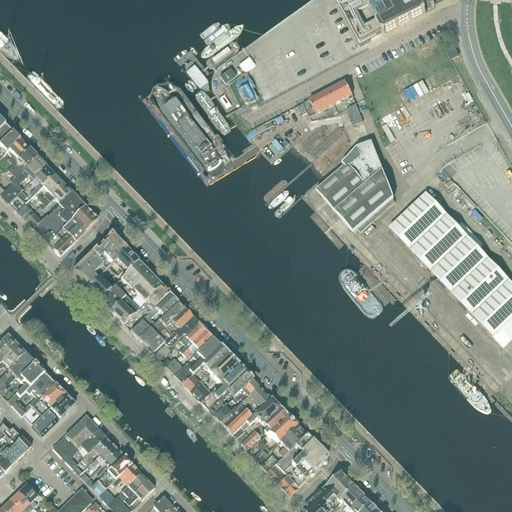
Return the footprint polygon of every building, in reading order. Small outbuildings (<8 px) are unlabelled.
[(348,0),(338,6),(358,44),(360,48),(377,39),(382,36),(383,36),(383,37),(384,37),(385,37),(386,36),(386,35),(399,28),(399,27),(400,27),(400,26),(401,26),(401,25),(401,24),(401,23),(400,23),(400,22),(399,21),(404,18),(405,20),(405,21),(406,21),(406,22),(407,22),(408,22),(409,22),(410,22),(411,21),(417,18),(423,15),(424,16),(425,16),(426,16),(426,15),(426,14),(429,12),(430,12),(435,9),(434,6),(434,3),(433,0),(348,0)] [(452,61),(459,58),(454,48),(447,51),(452,61)] [(242,62),(251,75),(261,68),(252,54),(242,62)] [(236,67),(224,73),(228,81),(240,75),(236,67)] [(254,90),(254,89),(247,74),(236,82),(238,85),(236,86),(239,92),(238,93),(244,105),(249,106),(256,102),(258,101),(252,91),(254,90)] [(235,106),(220,79),(213,83),(229,110),(235,106)] [(212,188),(239,167),(170,80),(143,101),(212,188)] [(354,100),(352,97),(346,84),(299,108),(303,117),(307,115),(310,119),(348,99),(350,102),(354,100)] [(416,98),(411,89),(403,93),(407,102),(416,98)] [(356,106),(347,111),(353,128),(363,124),(356,106)] [(259,135),(267,131),(265,126),(257,130),(259,135)] [(0,145),(12,134),(5,127),(0,131),(0,145)] [(7,155),(20,142),(12,134),(0,145),(0,151),(1,150),(5,154),(3,156),(5,157),(7,155)] [(12,168),(29,151),(20,142),(7,155),(11,159),(7,163),(12,168)] [(394,201),(372,144),(357,150),(358,151),(360,157),(347,163),(340,169),(342,171),(317,194),(353,234),(358,230),(360,233),(359,234),(360,234),(362,232),(372,224),(395,205),(394,201)] [(29,152),(29,151),(12,168),(7,172),(16,181),(38,160),(37,159),(37,160),(29,152)] [(33,182),(34,180),(46,169),(38,160),(16,181),(13,184),(4,193),(0,197),(8,206),(17,198),(22,192),(18,187),(28,177),(33,182)] [(34,197),(43,189),(54,177),(46,169),(34,180),(40,186),(31,194),(34,197)] [(46,201),(51,197),(62,186),(54,177),(43,189),(48,194),(44,199),(46,201)] [(59,206),(71,195),(62,186),(51,197),(46,201),(42,206),(45,209),(54,200),(59,206)] [(417,204),(426,196),(424,193),(415,202),(417,204)] [(71,195),(72,195),(71,195),(59,206),(41,224),(33,232),(47,246),(61,232),(85,209),(84,209),(82,208),(83,207),(82,207),(76,203),(75,202),(71,195)] [(504,349),(511,341),(511,285),(426,196),(417,204),(415,206),(410,211),(389,231),(487,332),(504,349)] [(17,215),(25,206),(17,198),(8,206),(17,215)] [(33,215),(25,206),(17,215),(25,223),(33,215)] [(74,246),(98,222),(85,209),(61,232),(67,238),(74,246)] [(41,224),(33,215),(25,223),(33,232),(41,224)] [(368,240),(378,232),(372,224),(362,232),(368,240)] [(53,253),(67,238),(61,232),(47,246),(53,253)] [(60,260),(74,246),(67,238),(53,253),(60,260)] [(113,238),(110,238),(92,255),(104,267),(107,265),(110,268),(115,263),(126,252),(127,252),(123,248),(113,238)] [(115,263),(127,275),(138,264),(137,262),(136,262),(129,255),(129,254),(127,253),(126,252),(115,263)] [(104,267),(92,255),(73,274),(88,290),(99,279),(110,268),(107,265),(104,267)] [(162,289),(151,277),(138,264),(127,275),(121,281),(127,287),(124,290),(131,298),(132,296),(134,298),(132,299),(134,301),(137,298),(145,306),(162,289)] [(99,279),(88,290),(89,291),(90,292),(91,293),(100,302),(111,291),(99,279)] [(135,315),(139,312),(115,288),(111,291),(100,302),(110,313),(124,326),(135,315)] [(151,314),(169,296),(162,289),(145,306),(139,312),(135,315),(139,318),(147,310),(151,314)] [(163,319),(178,305),(169,296),(151,314),(146,319),(149,323),(158,314),(163,319)] [(150,331),(157,338),(165,330),(185,312),(178,305),(163,319),(150,331)] [(173,338),(176,336),(193,320),(185,312),(165,330),(173,338)] [(184,340),(192,332),(198,326),(193,320),(176,336),(165,347),(167,349),(172,349),(181,340),(183,338),(184,340)] [(150,331),(142,323),(131,334),(138,342),(150,331)] [(206,333),(205,332),(198,326),(192,332),(184,340),(183,338),(181,340),(186,346),(179,353),(182,356),(206,333)] [(166,345),(173,338),(165,330),(157,338),(146,349),(153,356),(165,344),(166,345)] [(146,349),(157,338),(150,331),(138,342),(146,349)] [(193,360),(212,340),(206,333),(182,356),(185,359),(189,356),(193,360)] [(18,349),(9,339),(6,339),(0,345),(0,368),(0,369),(0,368),(0,366),(18,349)] [(193,377),(199,371),(221,349),(212,340),(193,360),(197,365),(189,373),(193,377)] [(166,357),(170,353),(167,349),(165,347),(160,351),(166,357)] [(4,376),(25,356),(18,349),(0,366),(3,368),(1,369),(3,371),(1,373),(4,376)] [(207,374),(227,355),(221,349),(199,371),(201,372),(203,370),(207,374)] [(172,364),(166,357),(160,351),(154,357),(166,369),(172,364)] [(220,386),(222,385),(239,368),(227,355),(207,374),(220,386)] [(18,383),(21,380),(35,366),(28,360),(25,356),(4,376),(0,380),(0,381),(2,384),(9,391),(12,388),(10,385),(15,381),(18,383)] [(189,373),(197,365),(193,360),(183,370),(174,378),(182,387),(192,377),(193,377),(189,373)] [(174,378),(183,370),(174,361),(172,364),(166,369),(174,378)] [(20,400),(44,376),(35,366),(21,380),(18,383),(24,389),(7,405),(11,408),(20,400)] [(234,386),(246,375),(239,368),(222,385),(225,388),(213,399),(210,396),(201,405),(208,413),(235,387),(234,386)] [(248,377),(247,377),(246,375),(234,386),(235,387),(208,413),(214,419),(220,414),(214,408),(215,406),(218,409),(228,399),(228,398),(230,396),(234,400),(253,382),(248,377)] [(36,396),(50,382),(44,376),(20,400),(22,402),(23,400),(24,402),(33,393),(36,396)] [(190,394),(199,385),(192,377),(182,387),(190,394)] [(9,391),(2,384),(0,381),(0,396),(1,398),(9,391)] [(27,414),(55,387),(50,382),(36,396),(38,399),(24,412),(27,414)] [(244,403),(247,400),(259,388),(253,382),(234,400),(232,402),(235,406),(240,400),(244,403)] [(195,399),(205,390),(199,385),(190,394),(195,399)] [(31,430),(65,398),(55,387),(27,414),(22,420),(31,430)] [(245,414),(253,406),(265,395),(259,388),(247,400),(244,403),(239,408),(242,411),(244,413),(245,414)] [(201,405),(210,396),(205,390),(195,399),(201,405)] [(251,420),(259,412),(271,401),(265,395),(253,406),(245,414),(251,420)] [(60,421),(75,408),(65,398),(31,430),(41,440),(60,421)] [(280,410),(276,406),(271,401),(259,412),(251,420),(241,430),(244,433),(257,421),(262,427),(263,426),(280,410)] [(24,412),(22,409),(17,404),(12,409),(22,420),(27,414),(24,412)] [(244,413),(242,411),(239,408),(235,411),(234,410),(230,414),(220,425),(225,430),(244,413)] [(225,409),(214,419),(220,425),(230,414),(225,409)] [(287,417),(285,415),(280,410),(263,426),(267,431),(262,435),(265,438),(268,435),(287,417)] [(251,420),(245,414),(244,413),(225,430),(232,438),(241,430),(251,420)] [(279,444),(297,427),(287,417),(268,435),(278,445),(279,444)] [(105,440),(98,433),(99,433),(86,419),(66,438),(74,447),(78,452),(82,455),(83,455),(86,458),(92,453),(106,440),(105,439),(105,440)] [(21,440),(6,424),(5,424),(0,429),(0,431),(2,433),(3,434),(5,432),(12,439),(9,441),(10,442),(24,456),(30,450),(31,450),(31,449),(22,440),(22,439),(21,440)] [(283,460),(306,437),(297,427),(279,444),(284,449),(279,455),(283,460)] [(244,434),(244,433),(241,430),(232,438),(236,442),(244,434)] [(9,441),(2,433),(0,431),(0,442),(3,440),(8,445),(12,449),(8,453),(18,462),(24,456),(10,442),(9,441)] [(241,447),(246,453),(260,440),(254,434),(248,440),(241,447)] [(248,440),(245,436),(237,443),(241,447),(248,440)] [(286,479),(297,491),(327,462),(327,460),(306,437),(283,460),(278,465),(275,467),(281,473),(286,479)] [(65,464),(69,460),(78,452),(74,447),(66,438),(61,442),(57,447),(52,451),(61,460),(65,464)] [(99,459),(112,446),(106,440),(92,453),(86,458),(82,463),(85,466),(96,456),(99,459)] [(8,453),(0,444),(0,451),(4,456),(1,459),(11,469),(18,462),(8,453)] [(118,453),(118,452),(112,446),(99,459),(88,469),(91,473),(102,463),(105,465),(118,453)] [(100,482),(124,459),(118,453),(105,465),(107,468),(96,479),(100,482)] [(265,457),(261,453),(253,460),(257,465),(265,457)] [(11,469),(1,459),(0,457),(0,470),(4,475),(11,469)] [(98,499),(104,493),(105,492),(112,486),(132,467),(124,459),(100,482),(90,491),(98,499)] [(272,459),(261,469),(267,475),(275,467),(278,465),(272,459)] [(128,489),(141,477),(132,467),(112,486),(115,489),(122,483),(128,489)] [(273,481),(281,473),(275,467),(267,475),(273,481)] [(78,478),(82,475),(77,469),(73,473),(78,478)] [(278,487),(286,479),(281,473),(273,481),(278,487)] [(304,511),(319,511),(321,511),(322,511),(335,499),(340,505),(342,503),(356,489),(342,475),(304,511)] [(84,485),(89,481),(84,476),(80,480),(84,485)] [(129,501),(148,484),(141,477),(128,489),(123,494),(126,498),(129,501)] [(290,499),(297,491),(286,479),(278,487),(290,499)] [(89,481),(84,485),(88,489),(93,485),(89,481)] [(142,503),(155,491),(148,484),(129,501),(125,505),(131,511),(133,511),(136,509),(132,506),(138,500),(142,503)] [(33,503),(38,498),(27,487),(18,495),(33,511),(37,508),(33,503)] [(344,511),(352,511),(366,500),(356,489),(342,503),(347,508),(344,511)] [(85,499),(86,494),(82,490),(59,511),(84,511),(91,505),(85,499)] [(104,493),(98,499),(107,508),(114,502),(105,492),(104,493)] [(32,511),(33,511),(18,495),(10,503),(18,511),(32,511)] [(120,496),(117,499),(117,500),(122,505),(125,501),(120,496)] [(169,511),(172,509),(163,499),(153,509),(155,511),(169,511)] [(122,505),(117,500),(107,508),(110,511),(128,511),(123,507),(122,505)] [(364,511),(372,505),(366,500),(352,511),(364,511)] [(2,511),(18,511),(10,503),(1,511),(2,511)]
